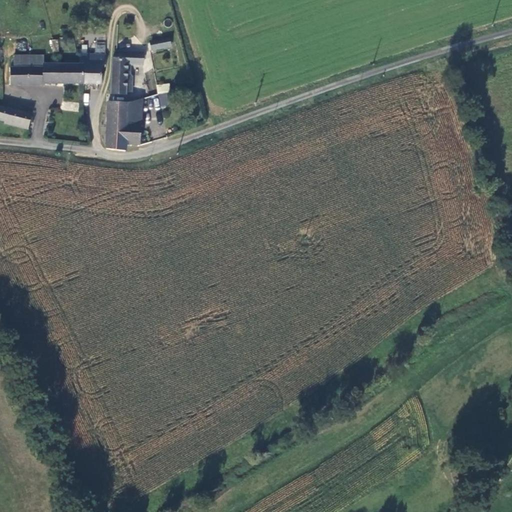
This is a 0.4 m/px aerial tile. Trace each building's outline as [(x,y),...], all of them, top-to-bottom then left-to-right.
[(150,42),(152,50),(173,47),(171,38),(150,42)] [(59,40),(51,39),(50,51),(58,51),(59,40)] [(132,75),(132,65),(144,66),(145,53),(132,52),(116,52),(115,58),(113,58),(112,94),(129,95),(129,93),(133,93),(133,77),(132,75)] [(16,54),(16,68),(43,69),(43,64),(43,54),(16,54)] [(100,86),(100,69),(104,68),(103,57),(81,57),(80,66),(82,67),(81,86),(100,86)] [(81,86),(82,67),(80,66),(43,64),(43,69),(16,68),(10,67),(10,84),(81,86)] [(158,106),(168,107),(169,85),(159,84),(158,106)] [(137,140),(138,99),(105,98),(103,144),(112,145),(120,138),(137,140)] [(29,122),(32,115),(0,107),(0,119),(3,120),(2,124),(27,129),(29,122)]
